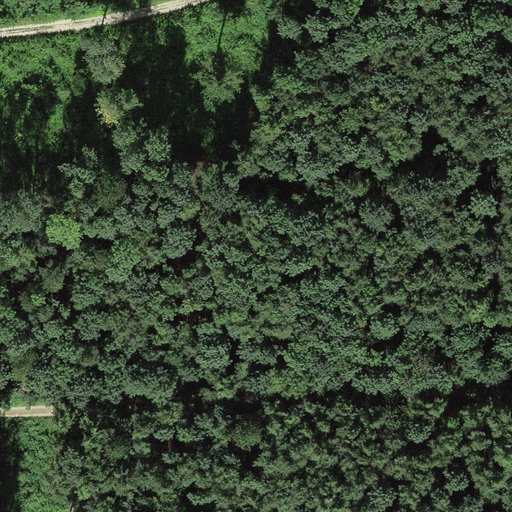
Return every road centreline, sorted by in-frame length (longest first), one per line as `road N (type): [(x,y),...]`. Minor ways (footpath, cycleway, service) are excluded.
road 1 (track): [(0,409),(511,385)]
road 2 (track): [(511,139),(171,219),(23,237)]
road 3 (track): [(199,0),(92,25),(0,34)]
